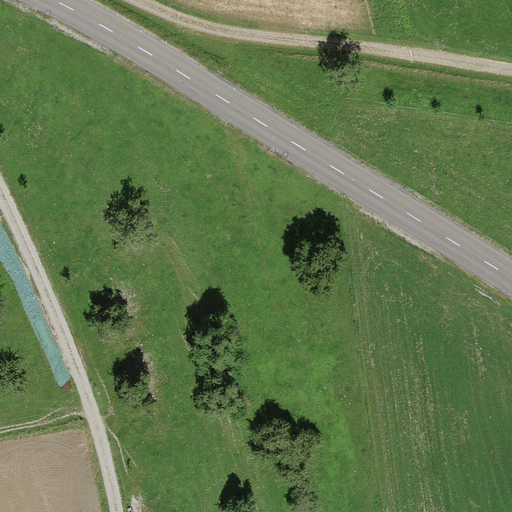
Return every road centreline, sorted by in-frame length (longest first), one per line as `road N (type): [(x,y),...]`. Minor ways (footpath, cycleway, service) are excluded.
road 1 (tertiary): [(511,279),(54,0)]
road 2 (track): [(511,67),(189,23),(130,0)]
road 3 (track): [(0,194),(85,412),(111,511)]
